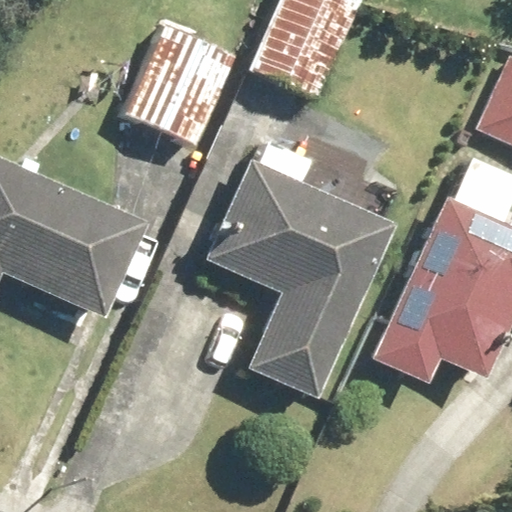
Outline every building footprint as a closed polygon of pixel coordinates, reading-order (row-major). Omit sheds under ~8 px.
[(276,0),(247,75),(304,98),(341,5),(328,0),(276,0)] [(112,124),(187,151),(222,57),(146,30),(112,124)] [(511,76),(497,69),(465,134),(511,157),(511,76)] [(231,376),(298,405),(374,233),(234,170),(188,271),(262,305),(231,376)] [(0,297),(81,336),(129,236),(0,174),(0,297)] [(511,338),(511,247),(429,209),(357,367),(474,420),(511,338)]
